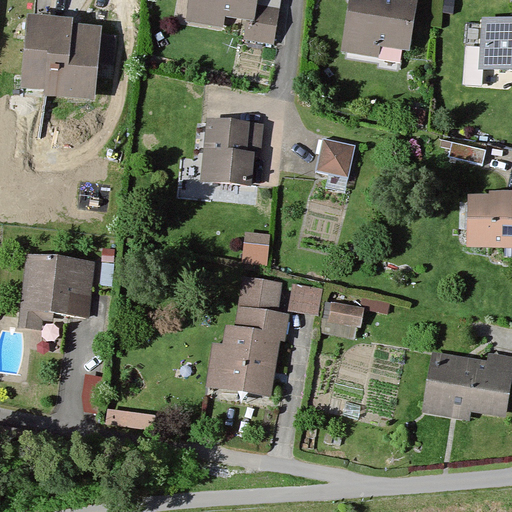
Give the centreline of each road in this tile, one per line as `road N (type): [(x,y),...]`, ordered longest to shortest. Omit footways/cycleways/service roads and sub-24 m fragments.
road 1 (residential): [(0,409),(386,486)]
road 2 (unclassified): [(186,499),(386,486)]
road 3 (residential): [(386,486),(511,472)]
